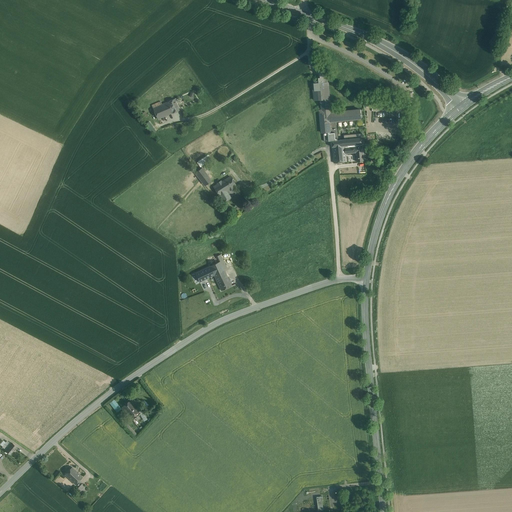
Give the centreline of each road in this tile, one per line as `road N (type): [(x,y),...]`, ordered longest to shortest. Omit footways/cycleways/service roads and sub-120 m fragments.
road 1 (tertiary): [(366,278),(339,277),(198,333),(95,404),(0,492)]
road 2 (secondary): [(383,511),(366,278)]
road 3 (secondary): [(459,108),(383,44),(266,0)]
road 4 (secondary): [(366,278),(383,207),(400,175),(459,108)]
